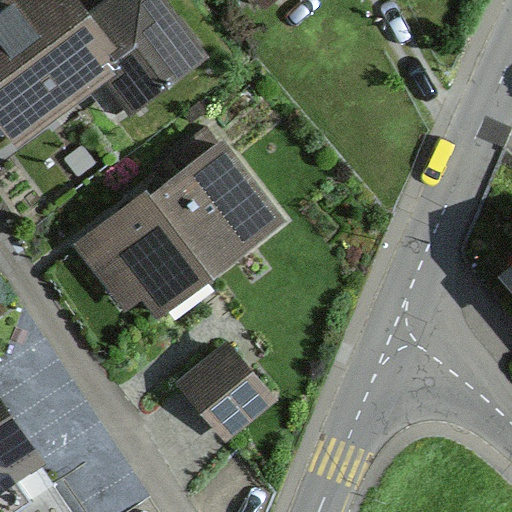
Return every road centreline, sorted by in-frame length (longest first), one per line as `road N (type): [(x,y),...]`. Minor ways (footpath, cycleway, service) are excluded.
road 1 (residential): [(391,332),(511,55)]
road 2 (residential): [(319,511),(391,332)]
road 3 (residential): [(391,332),(511,425)]
